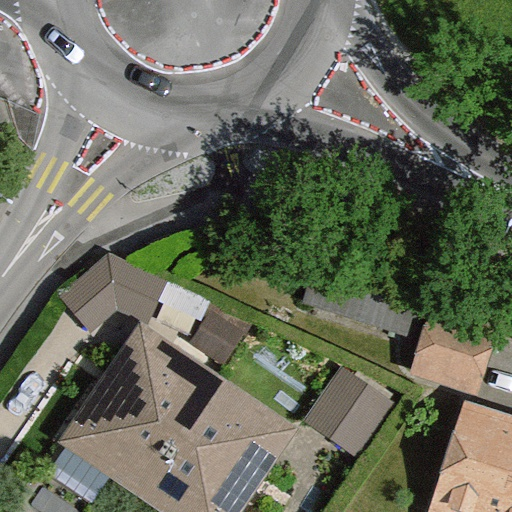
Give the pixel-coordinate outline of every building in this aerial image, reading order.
[(61,295),(93,333),(120,311),(149,324),(170,282),(110,253),(61,295)] [(430,320),(412,373),(477,395),(495,342),(430,320)] [(236,511),(293,429),(137,324),(55,446),(152,511),(236,511)] [(341,366),(305,420),(360,457),(396,404),(341,366)] [(511,511),(511,422),(462,406),(424,511),(511,511)]
